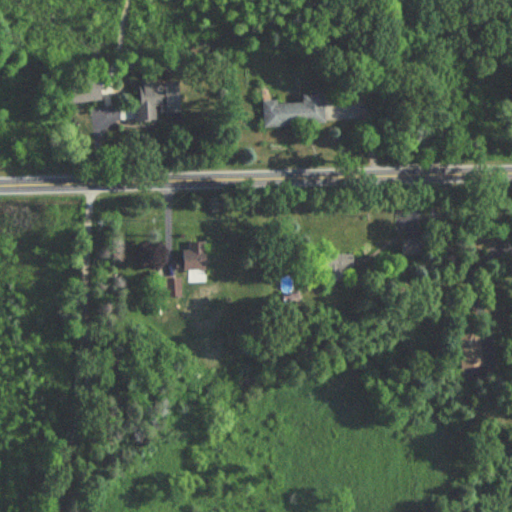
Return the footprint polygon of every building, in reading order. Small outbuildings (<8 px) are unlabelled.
[(92,71),(55,75),(58,102),(95,98),(92,71)] [(154,123),(155,113),(174,114),(174,87),(136,86),(135,122),(154,123)] [(300,97),(301,103),(262,104),(263,129),(324,126),(323,96),(300,97)] [(421,257),(421,241),(402,241),(402,257),(421,257)] [(205,271),(205,243),(188,243),(188,252),(181,252),(181,262),(175,262),(175,271),(205,271)] [(352,255),(322,255),(322,284),(352,284),(352,255)] [(163,299),(180,299),(180,279),(163,279),(163,299)] [(482,368),(480,335),(457,336),(459,370),(482,368)]
